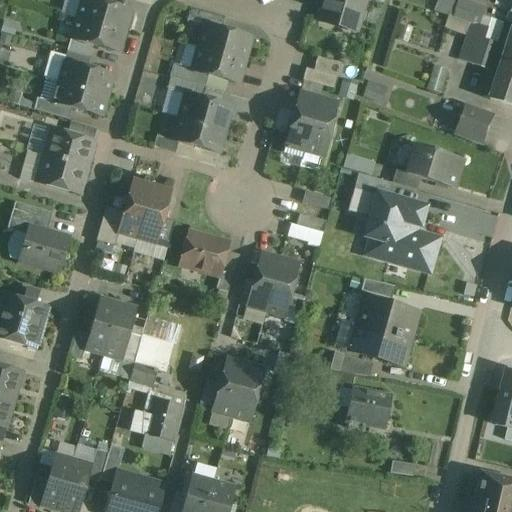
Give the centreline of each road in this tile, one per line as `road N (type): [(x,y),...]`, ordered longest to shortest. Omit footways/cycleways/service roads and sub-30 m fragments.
road 1 (residential): [(115,145),(218,174),(242,200),(287,21),(209,0)]
road 2 (residential): [(14,511),(115,145)]
road 3 (residential): [(489,337),(449,511)]
road 4 (residential): [(115,145),(154,6),(163,0)]
